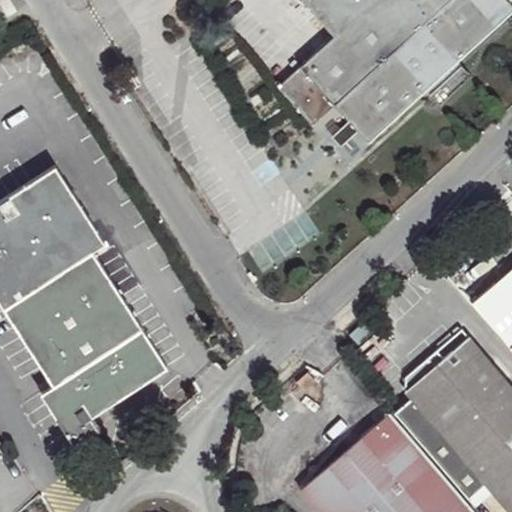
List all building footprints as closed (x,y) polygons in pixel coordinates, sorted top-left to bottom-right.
[(0,0),(0,8),(6,18),(17,11),(10,0),(0,0)] [(334,104),(368,141),(427,88),(441,103),(471,75),(458,60),(511,10),(511,4),(507,0),(302,0),(334,35),(278,86),(312,124),(334,104)] [(41,392),(74,444),(100,428),(92,415),(168,366),(122,295),(93,250),(105,242),(56,165),(0,200),(0,301),(5,308),(15,324),(47,374),(53,384),(41,392)] [(93,250),(122,295),(141,283),(112,238),(93,250)] [(511,267),(472,301),(511,347),(511,267)] [(366,320),(350,334),(358,343),(374,328),(366,320)] [(511,511),(511,386),(469,336),(443,358),(437,350),(406,377),(405,389),(412,397),(395,412),(468,497),(486,482),(511,511)] [(475,511),(390,412),(300,488),(320,511),(475,511)]
